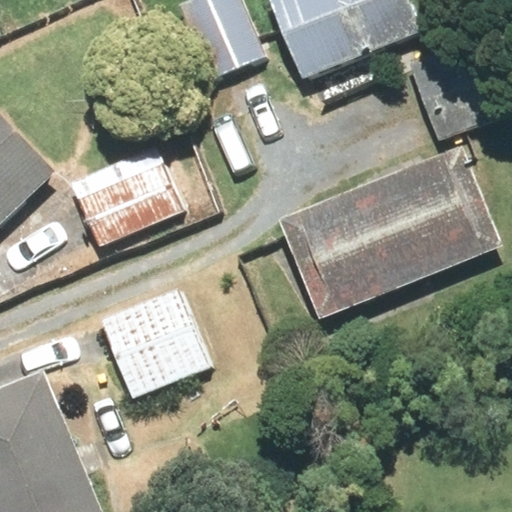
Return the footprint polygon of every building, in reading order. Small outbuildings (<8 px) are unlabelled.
[(253,0),(230,0),(190,15),(216,85),(277,63),(253,0)] [(274,0),(266,4),(299,88),(422,40),(406,0),(274,0)] [(0,231),(52,183),(0,128),(0,231)] [(274,230),(314,330),(501,255),(461,155),(274,230)] [(173,163),(82,197),(103,251),(194,217),(173,163)] [(191,291),(107,323),(140,409),(224,377),(191,291)] [(100,511),(40,374),(0,391),(0,511),(100,511)]
